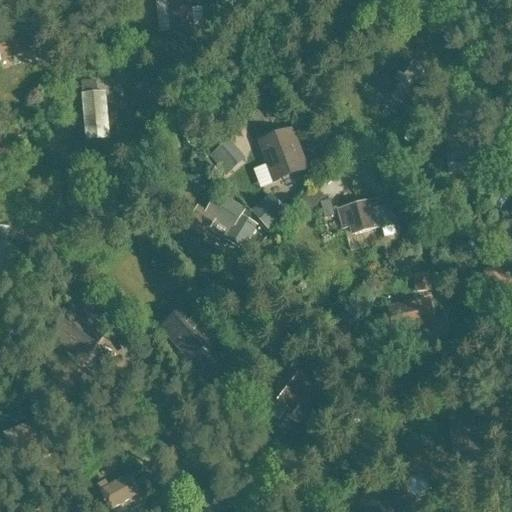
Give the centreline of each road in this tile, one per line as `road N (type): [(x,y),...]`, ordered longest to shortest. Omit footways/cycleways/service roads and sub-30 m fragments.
road 1 (track): [(0,344),(281,0)]
road 2 (track): [(303,0),(275,34),(276,50),(436,242),(468,244)]
road 3 (track): [(170,511),(192,485),(230,470),(324,467),(385,412)]
